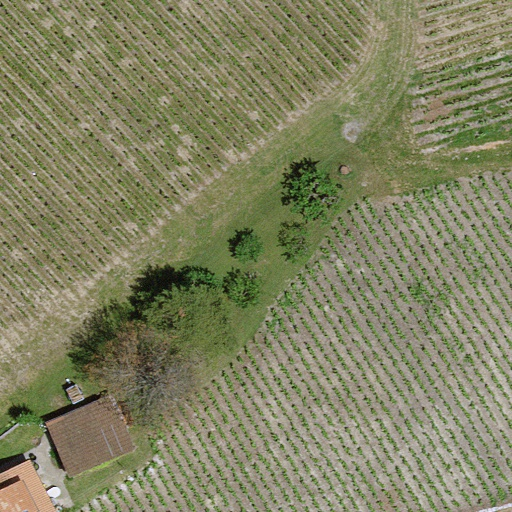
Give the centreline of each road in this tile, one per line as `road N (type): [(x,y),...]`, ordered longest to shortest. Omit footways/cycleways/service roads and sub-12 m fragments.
road 1 (track): [(0,412),(383,94),(398,0)]
road 2 (track): [(347,126),(373,160),(511,153)]
